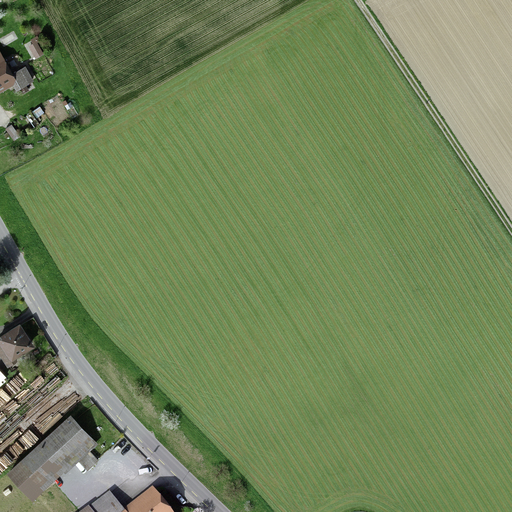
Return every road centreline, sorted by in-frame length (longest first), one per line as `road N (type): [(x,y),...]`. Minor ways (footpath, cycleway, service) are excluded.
road 1 (secondary): [(218,511),(85,374),(23,273)]
road 2 (track): [(511,232),(358,0)]
